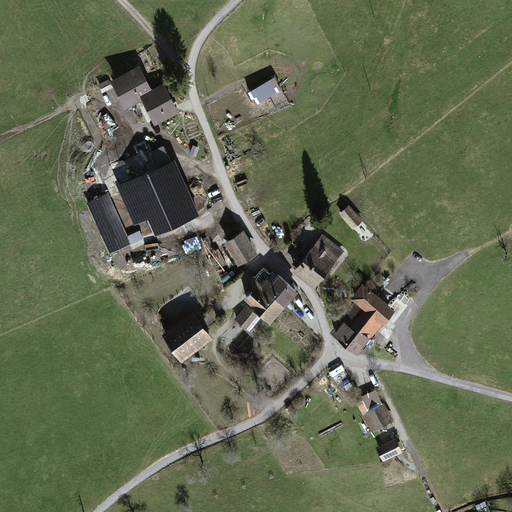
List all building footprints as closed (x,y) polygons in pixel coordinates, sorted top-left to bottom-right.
[(151,87),(139,64),(110,78),(125,107),(142,99),(139,93),(151,87)] [(256,102),(281,89),(274,75),(249,88),(256,102)] [(151,87),(139,93),(142,99),(153,123),(179,111),(163,81),(151,87)] [(110,166),(135,221),(146,217),(153,233),(197,213),(166,142),(110,166)] [(106,192),(86,201),(109,252),(129,243),(106,192)] [(349,204),(339,213),(352,229),(362,220),(349,204)] [(180,238),(186,251),(211,240),(206,228),(180,238)] [(255,253),(242,230),(224,240),(237,263),(255,253)] [(343,254),(324,235),(294,267),(313,285),(321,277),(332,265),(343,254)] [(253,275),(284,303),(297,289),(277,271),(276,273),(264,263),(253,275)] [(284,303),(253,275),(252,274),(246,281),(252,286),(243,296),(269,319),(284,303)] [(354,300),(343,315),(370,336),(395,307),(363,282),(351,297),(354,300)] [(246,304),(235,316),(249,329),(260,317),(246,304)] [(192,309),(162,330),(181,358),(212,336),(192,309)] [(370,336),(343,315),(330,330),(357,353),(370,336)] [(376,389),(358,397),(363,408),(381,401),(376,389)] [(384,403),(362,414),(371,431),(392,419),(384,403)] [(395,436),(376,447),(382,460),(402,449),(395,436)]
